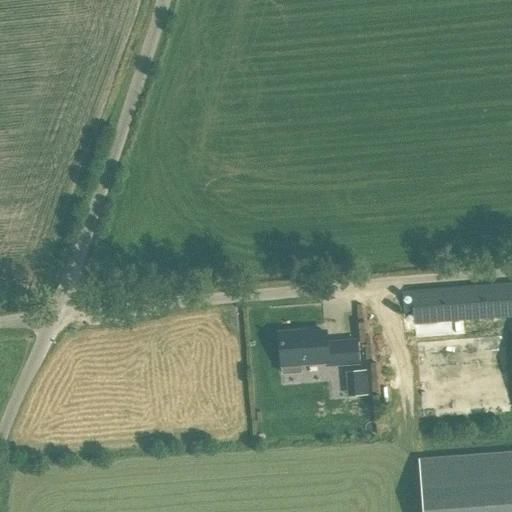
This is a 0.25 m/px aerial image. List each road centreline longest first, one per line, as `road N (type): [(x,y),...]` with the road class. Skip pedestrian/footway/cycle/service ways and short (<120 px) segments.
road 1 (unclassified): [(51,309),(511,273)]
road 2 (unclassified): [(51,309),(131,88),(150,0)]
road 3 (unclassified): [(0,433),(51,309)]
